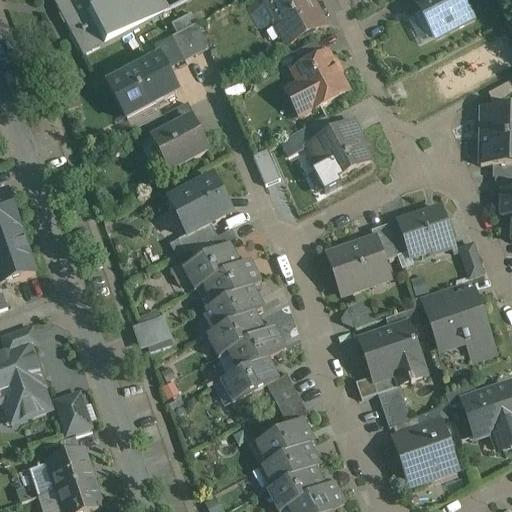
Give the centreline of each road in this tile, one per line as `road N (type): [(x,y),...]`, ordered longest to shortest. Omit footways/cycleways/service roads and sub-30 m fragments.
road 1 (residential): [(281,247),(378,511)]
road 2 (residential): [(0,67),(87,293)]
road 3 (residential): [(87,293),(157,511)]
road 4 (residential): [(213,83),(281,247)]
road 5 (residential): [(281,247),(416,174)]
road 6 (residential): [(399,135),(349,22)]
